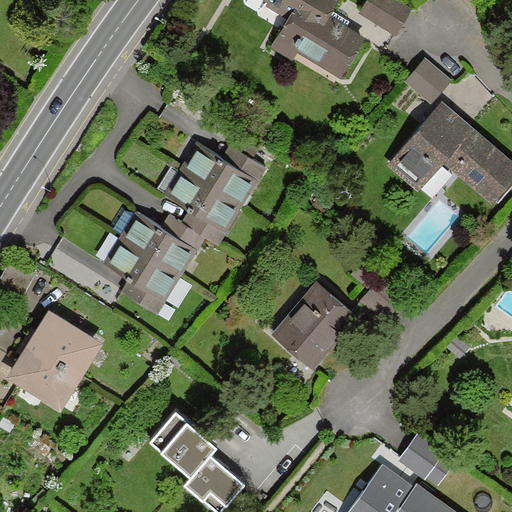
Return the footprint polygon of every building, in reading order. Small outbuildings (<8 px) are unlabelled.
[(334,0),(251,0),(285,19),(267,50),(291,64),(295,56),(337,80),(361,38),(325,17),(334,0)] [(405,13),(381,0),(363,0),(357,11),(394,32),(405,13)] [(447,82),(420,60),(403,81),(430,103),(447,82)] [(511,155),(441,99),(395,156),(425,180),(446,154),(486,186),(511,155)] [(156,309),(204,234),(217,243),(266,166),(231,144),(223,157),(193,138),(162,188),(189,205),(181,217),(168,209),(159,223),(135,208),(103,257),(128,272),(119,286),(156,309)] [(363,298),(383,314),(395,301),(406,287),(366,255),(353,270),(373,286),(363,298)] [(0,274),(0,290),(19,300),(35,270),(9,257),(0,274)] [(316,277),(266,335),(311,373),(361,315),(316,277)] [(98,340),(48,308),(7,372),(57,403),(98,340)] [(456,335),(448,345),(460,355),(468,345),(456,335)] [(215,442),(174,407),(150,436),(192,472),(184,480),(220,510),(244,482),(207,451),(215,442)] [(445,452),(419,432),(410,444),(401,457),(427,476),(445,452)] [(450,511),(381,463),(346,511),(450,511)]
